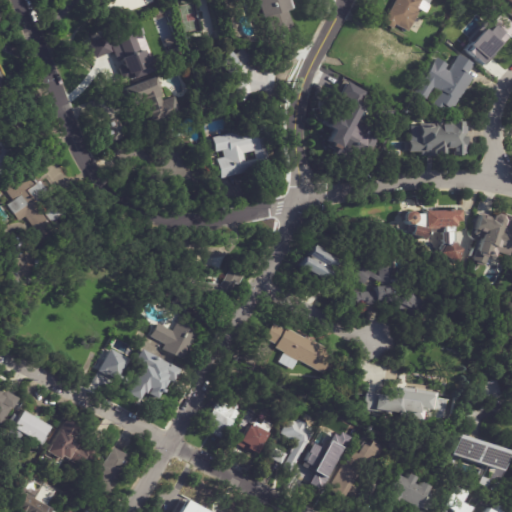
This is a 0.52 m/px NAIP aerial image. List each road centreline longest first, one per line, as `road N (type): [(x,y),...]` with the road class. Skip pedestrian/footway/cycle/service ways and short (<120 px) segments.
road 1 (residential): [(511,187),(432,179),(196,221),(159,216),(105,187),(85,158),(21,0)]
road 2 (residential): [(129,511),(287,235),(302,82),(344,0)]
road 3 (residential): [(299,511),(0,353)]
road 4 (residential): [(374,341),(262,285)]
